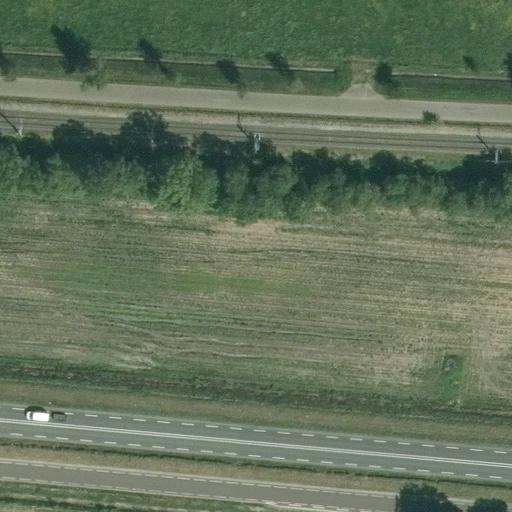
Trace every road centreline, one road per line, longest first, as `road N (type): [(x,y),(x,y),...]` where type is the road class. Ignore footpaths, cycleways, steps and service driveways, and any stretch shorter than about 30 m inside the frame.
road 1 (primary): [(511,465),(0,419)]
road 2 (unclassified): [(0,88),(511,115)]
road 3 (unclassified): [(443,511),(0,472)]
